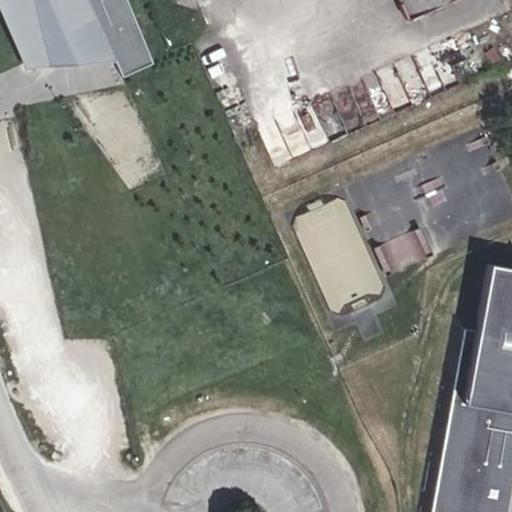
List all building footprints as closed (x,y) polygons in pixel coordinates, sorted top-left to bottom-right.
[(15,0),(15,26),(30,52),(32,56),(96,32),(108,64),(115,62),(121,78),(153,66),(128,0),(15,0)] [(398,0),(406,18),(450,0),(398,0)] [(346,195),(293,215),(329,308),(382,287),(346,195)] [(386,272),(429,253),(418,227),(374,245),(386,272)] [(511,511),(511,269),(487,265),(476,330),(462,328),(429,511),(435,511),(511,511)]
